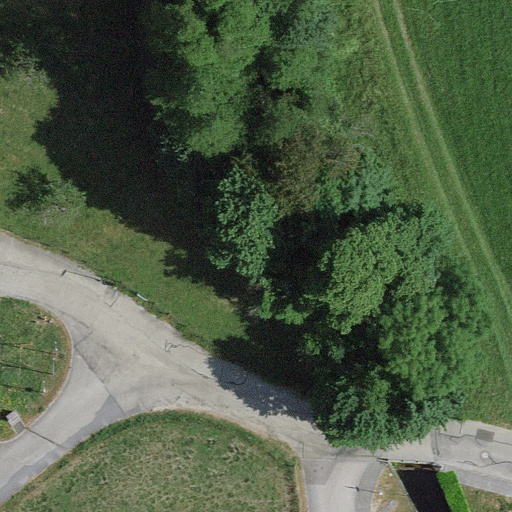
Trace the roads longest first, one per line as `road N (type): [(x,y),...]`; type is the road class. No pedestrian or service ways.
road 1 (residential): [(150,340),(0,479)]
road 2 (residential): [(330,435),(150,340)]
road 3 (residential): [(511,462),(370,449),(330,435)]
road 4 (residential): [(150,340),(0,266)]
